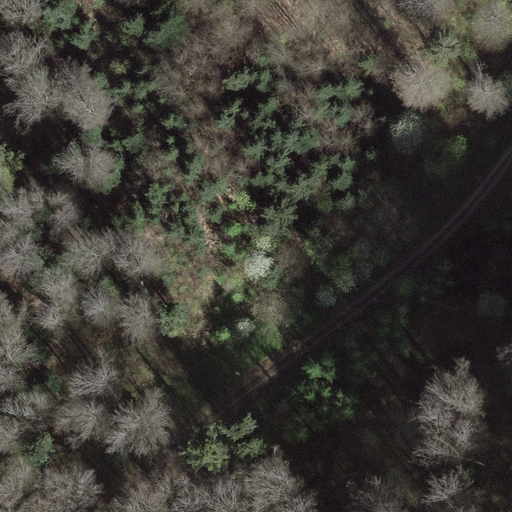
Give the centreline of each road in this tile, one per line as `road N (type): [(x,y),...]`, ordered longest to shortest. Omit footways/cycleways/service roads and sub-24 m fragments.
road 1 (track): [(109,511),(161,455),(413,262),(511,152)]
road 2 (track): [(161,455),(183,470),(237,471),(330,435),(438,367),(511,308)]
